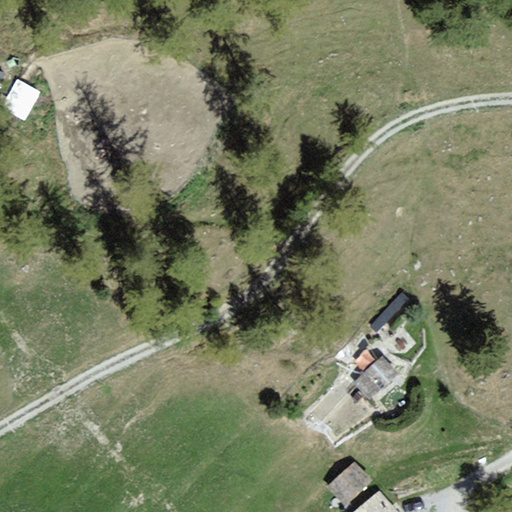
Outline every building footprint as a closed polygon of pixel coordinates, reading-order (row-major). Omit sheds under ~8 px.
[(401,291),(369,325),(376,331),(408,298),(401,291)] [(382,355),(353,382),(372,402),(401,375),(382,355)] [(353,399),(346,406),(354,414),(361,407),(353,399)] [(354,460),(327,486),(345,504),(371,478),(354,460)] [(397,511),(379,489),(351,511),(397,511)]
